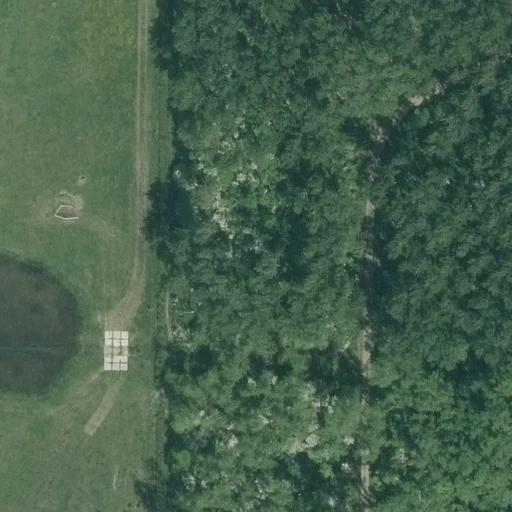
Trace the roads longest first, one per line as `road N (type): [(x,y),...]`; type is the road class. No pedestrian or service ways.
road 1 (track): [(511,53),(401,111),(380,136),(369,190),(362,511)]
road 2 (track): [(144,0),(138,281),(115,322),(108,399),(85,434)]
